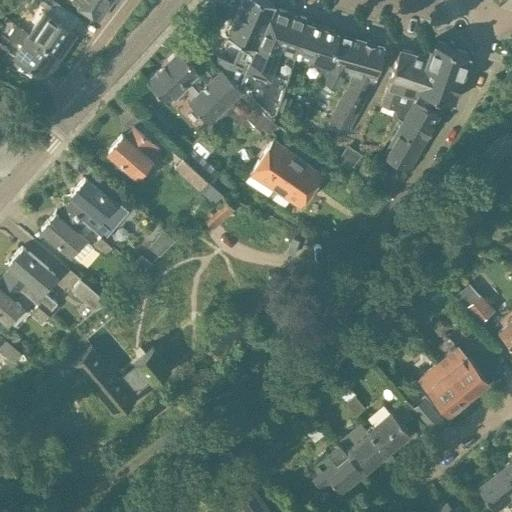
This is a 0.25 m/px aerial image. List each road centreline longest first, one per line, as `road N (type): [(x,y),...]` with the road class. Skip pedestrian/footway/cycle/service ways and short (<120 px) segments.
road 1 (residential): [(76,511),(321,316),(459,109),(491,19)]
road 2 (residential): [(511,398),(367,511)]
road 3 (tertiary): [(74,119),(176,0)]
road 4 (residential): [(74,119),(67,86),(133,0)]
